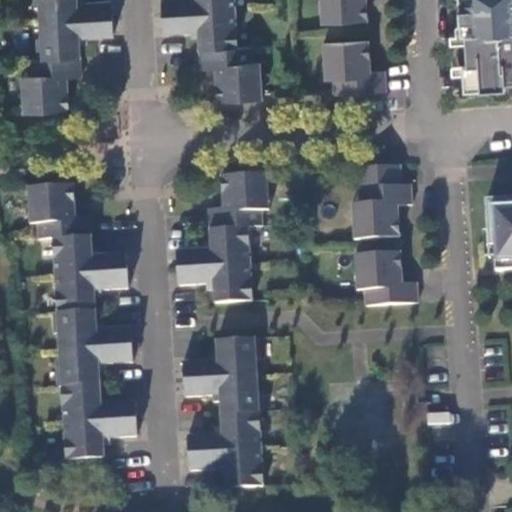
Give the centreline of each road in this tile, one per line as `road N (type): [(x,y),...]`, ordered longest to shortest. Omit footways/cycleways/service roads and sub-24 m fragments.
road 1 (residential): [(437,124),(471,511)]
road 2 (residential): [(144,140),(165,485)]
road 3 (residential): [(144,140),(437,124)]
road 4 (residential): [(136,0),(144,140)]
road 5 (residential): [(426,0),(437,124)]
